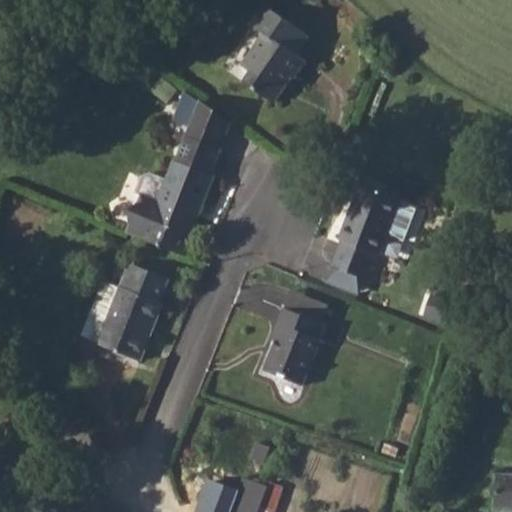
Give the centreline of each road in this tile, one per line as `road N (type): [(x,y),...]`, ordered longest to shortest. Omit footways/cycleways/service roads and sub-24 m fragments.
road 1 (unclassified): [(255,199),(130,501),(152,511)]
road 2 (unknown): [(130,501),(0,426)]
